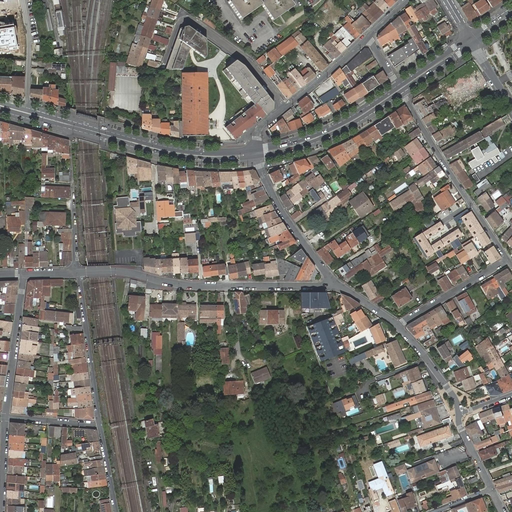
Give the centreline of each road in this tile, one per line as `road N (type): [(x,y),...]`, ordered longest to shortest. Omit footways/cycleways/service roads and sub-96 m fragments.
road 1 (primary): [(0,110),(176,157),(257,158)]
road 2 (residential): [(78,272),(201,286),(332,281)]
road 3 (primary): [(256,149),(186,150),(24,107)]
road 4 (residential): [(507,259),(402,93)]
road 5 (primary): [(257,158),(316,142),(402,93)]
road 6 (primary): [(396,85),(331,126),(256,149)]
road 7 (residential): [(78,272),(99,423)]
road 8 (residential): [(285,107),(246,59),(188,19),(174,28)]
road 9 (residential): [(23,272),(5,417)]
road 10 (residential): [(332,281),(282,213),(257,158)]
road 11 (residential): [(396,326),(507,259)]
